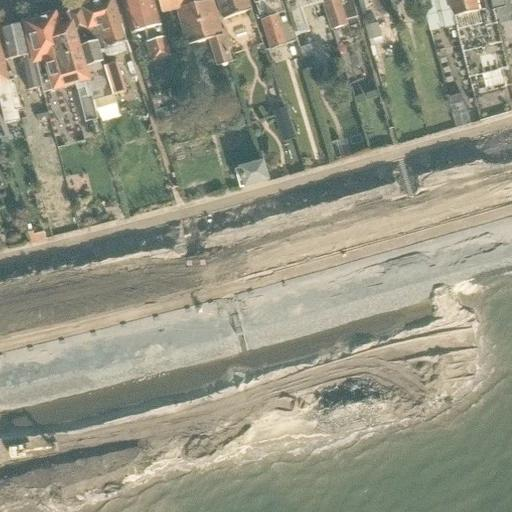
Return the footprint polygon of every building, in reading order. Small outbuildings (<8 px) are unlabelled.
[(80,8),(67,13),(88,79),(93,100),(113,95),(125,91),(116,62),(104,66),(99,49),(106,47),(107,48),(125,42),(111,0),(102,0),(80,7),(80,8)] [(168,55),(159,25),(151,0),(121,0),(131,33),(143,30),(152,60),(168,55)] [(231,61),(211,0),(157,0),(161,13),(176,9),(186,45),(208,39),(217,66),(231,61)] [(216,0),(222,19),(250,10),(247,0),(216,0)] [(253,0),(257,11),(261,9),(263,18),(285,11),(281,0),(253,0)] [(321,0),(281,0),(285,11),(293,36),(294,36),(308,32),(301,9),(322,3),(321,0)] [(321,0),(322,3),(331,29),(347,25),(345,19),(356,16),(351,0),(321,0)] [(455,23),(448,0),(418,0),(426,30),(455,23)] [(489,0),(448,0),(455,23),(471,85),(477,84),(475,75),(501,69),(503,78),(509,76),(492,8),(489,0)] [(489,0),(492,8),(504,5),(502,0),(489,0)] [(98,120),(93,100),(88,79),(67,13),(67,11),(24,23),(42,92),(75,83),(86,123),(98,120)] [(263,18),(260,19),(269,49),(294,41),(293,36),(285,11),(263,18)] [(367,24),(364,25),(368,40),(381,37),(377,22),(367,24)] [(34,61),(28,54),(22,24),(0,28),(0,36),(5,60),(18,57),(26,90),(40,88),(34,61)] [(0,108),(3,123),(18,120),(16,110),(19,109),(12,80),(7,81),(0,45),(0,108)] [(459,94),(446,97),(449,105),(455,127),(469,123),(463,101),(462,101),(459,94)] [(283,107),(272,110),(282,142),(293,138),(283,107)] [(8,146),(2,148),(3,155),(10,153),(8,146)] [(240,187),(268,179),(263,161),(235,169),(240,187)] [(74,190),(91,188),(89,174),(73,176),(74,190)]
